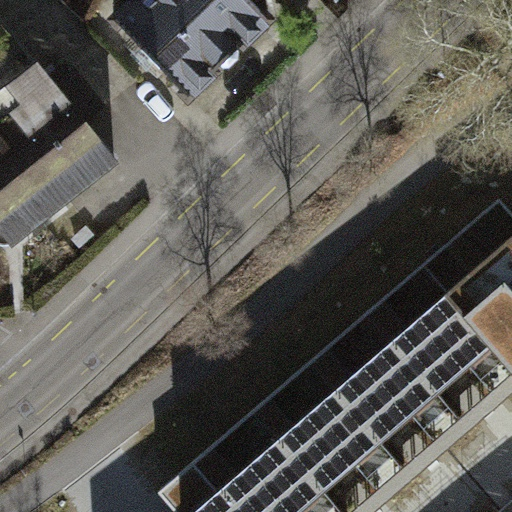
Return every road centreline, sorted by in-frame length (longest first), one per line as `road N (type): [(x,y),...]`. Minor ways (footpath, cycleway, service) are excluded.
road 1 (residential): [(0,509),(74,464),(433,152),(511,105)]
road 2 (tertiary): [(37,383),(445,0)]
road 3 (unknown): [(511,360),(331,511)]
